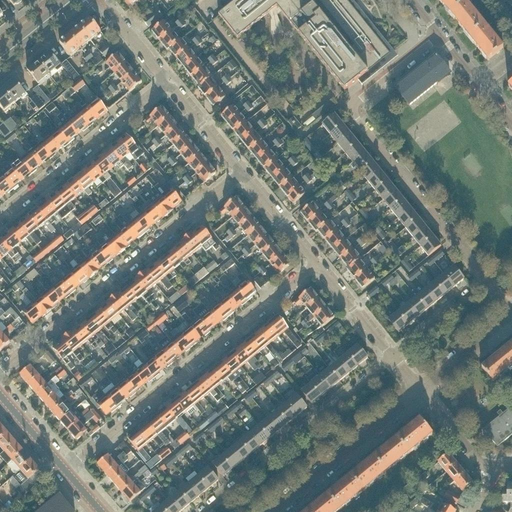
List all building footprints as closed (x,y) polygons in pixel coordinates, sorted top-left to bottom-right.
[(238,0),(219,15),(238,39),(277,7),(345,91),(358,80),(361,84),(377,71),(374,68),(390,54),(377,37),(378,35),(349,0),(238,0)] [(438,0),(451,15),(466,2),(464,0),(438,0)] [(469,38),(485,25),(466,2),(451,15),(469,38)] [(159,19),(162,16),(158,11),(154,14),(159,19)] [(148,27),(159,19),(154,14),(144,22),(148,27)] [(91,41),(101,33),(90,19),(80,27),(91,41)] [(160,42),(172,31),(164,22),(152,32),(160,42)] [(488,61),(504,48),(485,25),(469,38),(488,61)] [(81,49),(91,41),(80,27),(70,35),(81,49)] [(180,41),(172,32),(172,31),(160,42),(168,51),(169,50),(180,41)] [(71,57),(81,49),(70,35),(60,43),(66,51),(66,53),(68,56),(70,56),(71,57)] [(177,59),(189,49),(181,39),(180,41),(169,50),(177,59)] [(200,40),(195,44),(198,47),(205,42),(202,39),(200,40)] [(105,57),(115,49),(111,44),(101,52),(105,57)] [(197,59),(197,58),(189,49),(177,59),(185,69),(197,59)] [(55,59),(50,53),(39,62),(52,76),(58,71),(59,73),(62,70),(61,69),(62,68),(61,66),(62,65),(75,82),(81,78),(67,61),(63,64),(57,57),(55,59)] [(115,74),(127,64),(119,54),(107,64),(115,74)] [(215,59),(211,63),(213,66),(224,56),(222,54),(215,59)] [(96,67),(104,61),(99,56),(95,59),(96,60),(93,63),(96,67)] [(396,89),(404,99),(409,106),(450,73),(437,56),(396,89)] [(192,78),(205,68),(197,59),(185,69),(192,78)] [(40,86),(52,76),(39,62),(28,71),(40,86)] [(122,83),(134,73),(127,64),(115,74),(122,83)] [(211,79),(212,77),(205,68),(192,78),(200,87),(211,78),(211,79)] [(130,93),(142,83),(134,73),(122,83),(130,93)] [(219,88),(211,79),(211,78),(200,87),(198,88),(206,98),(219,88)] [(23,100),(28,96),(15,80),(14,81),(4,89),(16,103),(21,98),(23,100)] [(81,80),(71,88),(76,93),(85,85),(81,80)] [(220,90),(224,87),(222,85),(219,88),(206,98),(214,107),(226,98),(220,90)] [(34,90),(46,105),(51,102),(38,86),(34,90)] [(66,101),(76,93),(71,88),(62,96),(66,101)] [(10,108),(16,103),(4,89),(0,92),(0,106),(6,113),(11,109),(10,108)] [(40,111),(46,106),(37,95),(31,100),(33,102),(37,108),(40,111)] [(98,120),(108,112),(97,99),(87,107),(98,120)] [(98,120),(87,107),(83,102),(79,105),(83,110),(78,115),(89,128),(93,124),(93,123),(97,119),(98,120)] [(49,114),(56,108),(52,103),(45,109),(49,114)] [(240,115),(240,114),(234,106),(222,116),(228,124),(240,115)] [(158,127),(170,117),(162,107),(145,121),(149,125),(153,121),(158,127)] [(68,115),(67,115),(63,111),(60,113),(78,135),(83,131),(84,132),(89,128),(78,115),(72,119),(68,115)] [(78,135),(60,113),(61,115),(57,118),(60,122),(55,126),(59,130),(70,144),(75,140),(74,139),(78,135)] [(235,132),(247,122),(240,115),(228,124),(235,132)] [(331,135),(343,125),(335,115),(323,126),(331,135)] [(287,122),(296,131),(302,126),(294,116),(287,122)] [(4,124),(12,133),(18,129),(15,125),(19,122),(14,117),(11,120),(10,119),(4,124)] [(166,136),(178,126),(170,117),(158,127),(166,136)] [(45,133),(48,131),(41,122),(38,124),(42,128),(45,133)] [(255,132),(254,132),(247,122),(235,132),(242,142),(255,132)] [(6,139),(12,133),(4,124),(0,127),(0,138),(3,136),(6,139)] [(338,144),(351,134),(343,125),(331,135),(338,144)] [(173,146),(186,136),(178,126),(166,136),(173,146)] [(65,147),(70,144),(59,130),(49,138),(60,150),(64,146),(65,147)] [(283,136),(289,143),(295,138),(290,131),(283,136)] [(250,151),(262,141),(255,132),(242,142),(250,151)] [(346,154),(358,144),(351,134),(338,144),(346,154)] [(133,139),(131,140),(126,135),(119,141),(120,142),(130,154),(136,161),(145,154),(133,139)] [(181,155),(193,145),(186,136),(173,146),(181,155)] [(55,154),(60,150),(49,138),(40,146),(51,159),(56,155),(55,154)] [(306,139),(303,142),(311,151),(314,149),(306,139)] [(160,141),(155,145),(155,146),(151,149),(154,152),(158,149),(163,144),(160,141)] [(258,160),(270,150),(262,141),(250,151),(258,160)] [(30,146),(29,146),(26,142),(23,144),(26,149),(30,153),(41,166),(45,162),(46,163),(51,159),(40,146),(34,151),(30,146)] [(129,171),(132,169),(134,167),(126,158),(130,154),(120,142),(111,149),(121,162),(125,167),(129,171)] [(353,163),(366,153),(358,144),(346,154),(353,163)] [(189,164),(201,155),(193,145),(181,155),(189,164)] [(121,162),(111,149),(107,153),(106,152),(101,156),(112,169),(121,162)] [(277,160),(270,150),(258,160),(265,170),(277,160)] [(36,170),(41,166),(30,153),(21,161),(32,174),(37,171),(36,170)] [(361,173),(373,163),(366,153),(353,163),(361,173)] [(197,174),(209,164),(201,155),(189,164),(197,174)] [(107,173),(112,169),(101,156),(97,160),(93,164),(119,196),(122,193),(110,179),(111,178),(107,173)] [(13,162),(11,161),(7,157),(4,160),(8,164),(12,169),(22,181),(26,177),(27,178),(32,174),(21,161),(16,166),(13,162)] [(273,179),(285,169),(277,160),(265,170),(273,179)] [(368,182),(381,172),(373,163),(361,173),(368,182)] [(116,198),(119,196),(93,164),(88,168),(88,167),(83,171),(94,184),(99,180),(103,184),(104,184),(116,198)] [(204,183),(216,173),(209,164),(197,174),(204,183)] [(145,173),(149,171),(144,165),(140,167),(145,173)] [(17,185),(22,181),(12,169),(2,177),(13,190),(18,186),(17,185)] [(280,189),(293,179),(285,169),(273,179),(280,189)] [(88,189),(94,184),(83,171),(78,175),(79,175),(74,179),(85,192),(89,196),(92,194),(88,189)] [(376,191),(388,181),(381,172),(368,182),(376,191)] [(13,190),(2,177),(0,178),(0,192),(3,197),(8,193),(9,194),(13,190)] [(130,187),(137,181),(133,177),(126,183),(130,187)] [(76,199),(85,192),(74,179),(70,183),(69,182),(65,186),(76,199)] [(287,197),(299,187),(293,179),(280,189),(287,197)] [(383,200),(396,190),(388,181),(376,191),(383,200)] [(158,193),(154,189),(149,182),(146,185),(155,196),(158,193)] [(72,213),(77,209),(72,202),(76,199),(65,186),(60,190),(61,190),(56,194),(72,213)] [(172,190),(165,195),(157,186),(154,189),(158,193),(162,198),(173,211),(172,210),(181,202),(172,190)] [(294,204),(306,195),(299,187),(287,197),(294,204)] [(184,196),(187,193),(183,188),(179,190),(184,196)] [(391,210),(403,200),(396,190),(383,200),(391,210)] [(72,213),(56,194),(52,198),(51,197),(46,201),(57,214),(62,220),(69,215),(75,223),(78,221),(78,220),(72,213)] [(95,194),(89,197),(94,205),(99,202),(95,194)] [(164,219),(173,211),(162,198),(153,205),(164,219)] [(233,218),(245,208),(237,198),(220,212),(223,216),(228,212),(233,218)] [(102,209),(109,203),(107,200),(100,205),(100,207),(102,209)] [(399,219),(411,209),(403,200),(391,210),(399,219)] [(52,226),(56,222),(52,218),(57,214),(46,201),(42,205),(38,209),(48,222),(52,226)] [(332,204),(327,208),(330,211),(339,204),(336,201),(332,204)] [(309,223),(321,213),(313,204),(301,214),(309,223)] [(159,223),(164,219),(153,205),(143,213),(153,225),(158,222),(159,223)] [(93,206),(86,212),(92,218),(99,212),(93,206)] [(121,223),(124,221),(112,206),(109,209),(117,219),(121,223)] [(240,227),(252,217),(245,208),(233,218),(240,227)] [(52,226),(48,222),(38,209),(33,213),(33,212),(28,216),(39,229),(45,224),(53,233),(56,231),(52,226)] [(406,228),(418,218),(411,209),(399,219),(406,228)] [(149,229),(153,225),(143,213),(134,221),(145,234),(150,230),(149,229)] [(329,223),(329,222),(321,213),(309,223),(317,233),(318,232),(318,231),(329,223)] [(80,223),(82,226),(90,220),(85,214),(78,220),(78,221),(80,223)] [(37,246),(42,243),(34,233),(39,229),(28,216),(23,220),(24,220),(19,224),(34,241),(37,246)] [(101,217),(93,223),(97,228),(105,222),(101,217)] [(248,237),(260,227),(252,217),(240,227),(248,237)] [(414,238),(426,228),(418,218),(406,228),(414,238)] [(135,240),(125,228),(121,223),(117,219),(114,222),(121,231),(116,236),(127,249),(131,245),(131,244),(135,240)] [(140,238),(145,234),(134,221),(125,228),(135,240),(139,237),(140,238)] [(338,231),(330,221),(329,222),(329,223),(318,231),(318,232),(326,241),(338,231)] [(74,235),(80,230),(83,227),(82,226),(80,223),(71,231),(74,235)] [(37,246),(34,241),(19,224),(15,228),(14,227),(10,231),(21,244),(27,239),(38,253),(41,251),(37,246)] [(80,230),(85,236),(91,231),(87,225),(83,227),(80,230)] [(212,240),(202,227),(197,231),(196,230),(191,234),(202,247),(206,252),(212,247),(216,251),(219,249),(212,240)] [(255,246),(268,236),(260,227),(248,237),(255,246)] [(421,247),(434,237),(426,228),(414,238),(421,247)] [(79,241),(85,236),(80,230),(74,235),(79,241)] [(15,249),(21,244),(10,231),(5,235),(6,235),(1,239),(19,261),(23,258),(15,249)] [(67,241),(74,235),(71,231),(64,236),(67,241)] [(344,235),(343,236),(338,231),(326,241),(334,250),(346,240),(344,239),(346,237),(344,235)] [(106,243),(102,239),(99,234),(96,237),(99,241),(98,242),(102,247),(97,251),(108,264),(113,260),(112,259),(116,256),(117,257),(106,243)] [(206,252),(202,247),(191,234),(182,241),(193,255),(199,250),(203,255),(207,259),(206,259),(209,263),(213,260),(206,252)] [(117,257),(127,249),(116,236),(106,243),(117,257)] [(263,255),(275,245),(268,236),(255,246),(263,255)] [(429,257),(441,246),(434,237),(421,247),(429,257)] [(16,264),(19,261),(1,239),(0,240),(0,256),(2,259),(8,254),(16,264)] [(52,244),(55,248),(55,249),(62,243),(58,239),(52,244)] [(341,259),(353,250),(346,240),(334,250),(341,259)] [(188,259),(193,255),(182,241),(177,245),(178,246),(174,250),(188,267),(191,264),(188,259)] [(55,248),(52,244),(51,244),(42,251),(46,256),(55,248)] [(271,265),(283,255),(275,245),(263,255),(271,265)] [(88,258),(84,254),(80,249),(77,252),(81,256),(80,257),(84,262),(79,266),(89,279),(99,272),(98,271),(88,258)] [(184,270),(188,267),(174,250),(169,253),(168,252),(164,256),(175,270),(180,266),(184,270)] [(360,260),(361,259),(353,250),(341,259),(349,269),(360,260)] [(46,256),(42,251),(41,251),(32,258),(37,264),(46,256)] [(108,264),(97,251),(91,256),(87,251),(84,254),(88,258),(98,271),(102,267),(103,268),(108,264)] [(432,259),(435,263),(444,255),(441,252),(432,259)] [(223,262),(229,257),(226,253),(220,258),(223,262)] [(279,274),(291,264),(283,255),(271,265),(279,274)] [(0,268),(0,261),(2,259),(0,256),(0,275),(3,279),(9,286),(12,284),(0,268)] [(169,275),(175,270),(164,256),(158,261),(159,262),(155,265),(173,287),(176,284),(172,280),(173,279),(169,275)] [(413,268),(419,263),(414,257),(408,261),(413,268)] [(62,264),(60,262),(58,260),(55,263),(66,276),(60,281),(71,295),(76,290),(75,289),(79,286),(62,264)] [(79,266),(74,270),(67,260),(62,264),(79,286),(84,282),(84,283),(89,279),(79,266)] [(224,274),(235,264),(232,260),(220,269),(224,274)] [(355,280),(367,270),(360,260),(349,269),(347,270),(355,280)] [(409,272),(413,269),(405,260),(401,263),(409,272)] [(205,269),(209,274),(218,266),(214,262),(205,269)] [(176,291),(173,287),(155,265),(151,269),(150,267),(145,272),(156,285),(162,281),(166,285),(173,293),(176,291)] [(24,266),(14,274),(15,275),(18,279),(31,268),(29,266),(27,266),(25,267),(24,266)] [(464,279),(457,271),(454,267),(445,275),(455,287),(464,279)] [(199,282),(209,274),(205,269),(196,277),(199,282)] [(30,282),(39,275),(35,270),(26,277),(30,282)] [(363,289),(375,279),(367,270),(355,280),(363,289)] [(60,281),(54,286),(41,271),(38,273),(43,280),(47,284),(51,289),(61,301),(65,298),(66,299),(71,295),(60,281)] [(150,290),(156,285),(145,272),(136,279),(137,280),(159,308),(162,312),(166,309),(150,290)] [(247,302),(252,298),(251,297),(256,293),(241,275),(237,279),(242,284),(236,289),(247,302)] [(446,295),(455,287),(445,275),(435,282),(446,295)] [(191,289),(199,282),(196,277),(187,284),(188,285),(191,289)] [(261,289),(265,286),(258,278),(254,281),(261,289)] [(156,311),(159,308),(137,280),(132,284),(132,283),(126,287),(138,300),(144,295),(156,311)] [(36,301),(20,282),(16,285),(17,285),(20,289),(25,295),(28,299),(32,304),(42,316),(43,318),(52,310),(41,296),(36,301)] [(436,302),(446,295),(435,282),(426,290),(436,302)] [(178,293),(181,297),(191,289),(188,285),(178,293)] [(227,289),(226,289),(223,285),(219,287),(232,302),(237,309),(241,305),(242,306),(247,302),(236,289),(231,293),(227,289)] [(128,308),(138,300),(126,287),(122,291),(122,292),(118,295),(118,294),(117,294),(128,308)] [(237,309),(232,302),(219,287),(216,290),(220,294),(220,295),(224,299),(218,304),(229,317),(233,313),(233,312),(237,309)] [(370,298),(380,291),(377,287),(368,295),(370,298)] [(57,305),(61,301),(51,289),(41,296),(52,310),(57,306),(57,305)] [(307,309),(319,299),(311,289),(294,303),(298,307),(302,303),(307,309)] [(427,310),(436,302),(426,290),(417,298),(427,310)] [(181,297),(178,293),(169,300),(172,305),(181,297)] [(137,319),(132,312),(128,308),(117,294),(108,302),(119,316),(124,312),(133,322),(137,319)] [(218,304),(212,309),(202,296),(198,300),(201,303),(204,307),(208,312),(215,320),(218,324),(223,320),(224,321),(229,317),(218,304)] [(189,306),(193,303),(189,297),(185,300),(189,306)] [(418,318),(427,310),(417,298),(408,305),(418,318)] [(304,327),(309,324),(315,318),(327,308),(319,299),(307,309),(312,315),(302,324),(304,327)] [(110,323),(119,316),(108,302),(103,306),(104,307),(100,311),(108,320),(110,323)] [(37,320),(42,316),(32,304),(23,312),(33,324),(37,320)] [(408,325),(418,318),(408,305),(398,313),(404,320),(408,325)] [(200,339),(182,318),(179,314),(174,308),(171,311),(187,330),(180,335),(191,348),(196,344),(195,343),(200,339)] [(322,328),(335,318),(327,308),(315,318),(322,328)] [(20,318),(14,312),(12,309),(11,310),(0,319),(0,335),(2,333),(0,331),(0,325),(0,324),(10,315),(16,322),(20,318)] [(110,323),(108,320),(100,311),(95,314),(95,313),(90,317),(101,330),(105,327),(109,331),(110,330),(114,335),(117,332),(114,328),(110,323)] [(218,324),(215,320),(208,312),(199,319),(210,333),(215,329),(214,328),(218,324)] [(408,325),(404,320),(398,313),(389,321),(393,327),(399,333),(408,325)] [(163,314),(154,322),(157,326),(158,326),(167,319),(163,314)] [(193,325),(189,320),(185,315),(182,318),(200,339),(204,336),(205,337),(210,333),(199,319),(193,325)] [(95,343),(98,340),(99,340),(95,335),(101,330),(90,317),(85,321),(85,322),(81,326),(91,338),(95,343)] [(302,346),(281,320),(278,317),(273,320),(272,319),(267,323),(279,337),(284,333),(297,350),(302,346)] [(9,333),(22,321),(20,318),(16,322),(6,330),(9,333)] [(152,330),(157,326),(154,322),(149,326),(152,330)] [(269,345),(279,337),(267,323),(263,327),(263,328),(259,332),(269,345)] [(331,334),(341,326),(338,323),(329,331),(331,334)] [(102,351),(99,347),(95,343),(91,338),(81,326),(77,329),(76,328),(71,332),(82,346),(88,341),(92,346),(92,345),(104,360),(107,357),(102,351)] [(130,339),(132,338),(133,337),(135,335),(131,330),(127,333),(127,334),(126,334),(130,339)] [(176,330),(170,334),(167,330),(164,333),(181,355),(186,351),(186,352),(191,348),(180,335),(176,330)] [(76,350),(82,346),(71,332),(62,340),(73,353),(80,362),(84,359),(76,350)] [(269,345),(259,332),(255,336),(254,335),(249,339),(260,352),(266,347),(278,362),(281,360),(280,358),(269,345)] [(0,351),(10,343),(2,333),(0,335),(0,351)] [(177,358),(181,355),(164,333),(160,336),(168,345),(162,350),(173,363),(178,359),(177,358)] [(254,365),(258,362),(254,357),(260,352),(249,339),(244,343),(245,344),(240,347),(254,365)] [(67,358),(73,353),(62,340),(57,344),(58,345),(53,349),(63,361),(71,370),(74,367),(67,358)] [(152,350),(148,346),(145,342),(142,345),(145,348),(163,370),(167,366),(168,367),(173,363),(162,350),(158,345),(152,350)] [(163,370),(145,348),(142,345),(139,348),(145,355),(145,356),(149,361),(143,365),(154,379),(159,374),(158,373),(163,370)] [(368,358),(361,350),(358,346),(348,354),(358,366),(368,358)] [(493,383),(511,367),(511,348),(510,346),(482,369),(493,383)] [(254,365),(240,347),(236,351),(235,350),(230,354),(241,368),(248,363),(255,372),(258,369),(254,365)] [(122,359),(130,353),(126,348),(118,354),(122,359)] [(283,361),(292,354),(289,350),(280,358),(281,360),(283,361)] [(52,366),(57,362),(49,352),(44,356),(52,366)] [(118,354),(109,362),(113,366),(119,361),(122,359),(118,354)] [(244,390),(247,387),(243,382),(236,373),(241,368),(230,354),(225,358),(226,359),(222,363),(232,375),(236,380),(240,385),(244,390)] [(349,374),(358,366),(348,354),(339,362),(349,374)] [(97,355),(87,364),(92,369),(102,361),(97,355)] [(134,365),(133,365),(129,361),(126,364),(130,368),(144,385),(148,382),(149,383),(154,379),(143,365),(138,370),(134,365)] [(285,372),(294,365),(292,361),(282,369),(285,372)] [(340,382),(349,374),(339,362),(329,369),(340,382)] [(232,375),(222,363),(217,366),(217,365),(212,369),(223,383),(232,375)] [(43,367),(36,373),(31,367),(21,376),(29,385),(39,377),(46,371),(43,367)] [(37,394),(64,371),(61,367),(49,378),(48,377),(43,381),(39,377),(29,385),(37,394)] [(135,394),(140,390),(140,389),(144,385),(130,368),(127,370),(126,371),(130,376),(125,381),(135,394)] [(217,388),(223,383),(212,369),(207,373),(208,374),(203,378),(221,400),(224,397),(217,388)] [(330,389),(340,382),(329,369),(320,377),(330,389)] [(99,384),(106,377),(101,370),(93,377),(99,384)] [(54,385),(67,374),(64,371),(37,394),(45,404),(55,395),(50,389),(55,386),(54,385)] [(79,381),(83,377),(78,372),(74,376),(79,381)] [(269,379),(272,383),(281,376),(278,372),(269,379)] [(125,381),(119,386),(111,376),(108,379),(111,384),(115,388),(125,400),(130,397),(130,398),(135,394),(125,381)] [(87,386),(94,381),(90,377),(84,382),(87,386)] [(321,397),(330,389),(320,377),(311,384),(321,397)] [(218,402),(221,400),(203,378),(199,381),(198,380),(193,385),(204,398),(210,393),(218,402)] [(266,388),(272,383),(269,379),(264,384),(266,388)] [(244,390),(240,385),(236,380),(233,382),(243,395),(246,392),(244,390)] [(312,405),(321,397),(311,384),(301,392),(312,405)] [(202,415),(206,412),(198,403),(204,398),(193,385),(188,389),(189,390),(185,393),(195,406),(202,415)] [(121,404),(125,400),(115,388),(106,396),(117,409),(122,405),(121,404)] [(53,413),(63,404),(67,400),(72,396),(69,393),(65,397),(64,396),(60,400),(55,395),(45,404),(53,413)] [(186,413),(195,406),(185,393),(180,397),(179,396),(174,400),(186,413)] [(112,413),(117,409),(106,396),(97,404),(107,416),(111,412),(112,413)] [(298,416),(307,408),(297,396),(287,404),(298,416)] [(176,421),(186,413),(174,400),(170,404),(170,405),(166,408),(176,421)] [(61,422),(71,413),(63,404),(53,413),(61,422)] [(288,424),(298,416),(287,404),(278,411),(288,424)] [(228,409),(227,407),(226,406),(217,413),(219,417),(228,409)] [(498,447),(511,435),(511,406),(503,414),(501,411),(497,414),(500,417),(484,430),(498,447)] [(167,429),(176,421),(166,408),(162,412),(161,411),(156,415),(167,429)] [(79,422),(88,415),(85,412),(81,416),(76,410),(71,413),(61,422),(69,431),(79,422)] [(97,423),(102,419),(94,410),(88,415),(79,422),(69,431),(77,441),(87,432),(83,427),(93,419),(97,423)] [(279,431),(288,424),(278,411),(269,419),(279,431)] [(216,412),(207,420),(210,423),(210,424),(219,417),(217,413),(216,412)] [(158,436),(167,429),(156,415),(151,419),(152,420),(147,424),(158,436)] [(212,426),(215,429),(225,421),(223,417),(212,426)] [(270,439),(279,431),(269,419),(259,427),(270,439)] [(409,454),(433,435),(420,419),(397,438),(409,454)] [(207,420),(201,424),(204,428),(210,423),(207,420)] [(190,431),(183,423),(180,426),(184,430),(187,434),(190,431)] [(166,446),(161,441),(158,436),(147,424),(143,427),(142,426),(137,430),(148,444),(154,439),(162,449),(163,450),(166,448),(166,447),(166,446)] [(206,437),(215,429),(212,426),(203,433),(206,437)] [(260,447),(270,439),(259,427),(250,434),(260,447)] [(142,449),(148,444),(137,430),(132,434),(133,435),(128,439),(147,462),(148,463),(151,460),(150,459),(151,459),(142,449)] [(5,452),(16,443),(8,433),(0,440),(0,447),(5,452)] [(196,445),(206,437),(203,433),(194,441),(196,445)] [(251,454),(260,447),(250,434),(241,442),(251,454)] [(170,445),(169,444),(165,438),(161,441),(166,446),(167,447),(170,445)] [(386,473),(409,454),(397,438),(374,457),(386,473)] [(242,462),(251,454),(241,442),(232,449),(242,462)] [(8,465),(24,452),(16,443),(5,452),(0,456),(8,465)] [(121,461),(126,457),(132,452),(124,443),(119,447),(124,453),(119,458),(121,461)] [(182,456),(192,449),(189,445),(179,453),(182,456)] [(162,452),(158,456),(162,461),(172,453),(169,450),(167,448),(162,452)] [(233,470),(242,462),(232,449),(222,457),(232,468),(233,470)] [(21,471),(32,461),(24,452),(8,465),(12,470),(12,471),(14,473),(15,474),(16,474),(21,471)] [(449,454),(438,463),(446,473),(457,464),(449,455),(449,454)] [(106,475),(117,465),(108,456),(98,465),(106,475)] [(233,470),(232,468),(222,457),(213,465),(223,477),(233,470)] [(363,492),(386,473),(374,457),(351,476),(363,492)] [(21,486),(29,480),(40,470),(32,461),(21,471),(16,474),(13,477),(21,486)] [(151,470),(155,467),(150,461),(147,465),(151,470)] [(457,464),(446,473),(450,478),(446,482),(450,486),(454,482),(465,474),(457,464)] [(114,484),(125,475),(117,465),(106,475),(114,484)] [(122,493),(142,476),(149,470),(145,466),(139,472),(139,473),(135,477),(129,479),(125,475),(114,484),(122,493)] [(209,489),(219,481),(208,469),(199,476),(209,489)] [(419,478),(423,482),(428,477),(425,473),(419,478)] [(465,474),(454,482),(462,492),(473,483),(472,483),(465,474)] [(140,483),(144,479),(142,476),(122,493),(130,503),(141,493),(146,489),(140,483)] [(200,497),(209,489),(199,476),(189,484),(200,497)] [(340,511),(363,492),(351,476),(328,495),(340,511)] [(437,487),(433,483),(432,482),(428,485),(429,487),(428,488),(433,491),(437,487)] [(191,504),(200,497),(189,484),(180,492),(191,504)] [(511,511),(511,484),(508,485),(508,493),(503,493),(503,503),(511,503),(511,509),(509,511),(511,511)] [(156,500),(152,494),(149,491),(139,499),(142,502),(148,497),(153,503),(156,500)] [(457,505),(460,499),(448,492),(447,493),(444,491),(440,494),(457,505)] [(181,511),(191,504),(180,492),(171,499),(181,511)] [(74,511),(61,495),(40,511),(74,511)] [(338,511),(340,511),(328,495),(306,511),(338,511)] [(455,511),(442,504),(439,509),(423,499),(422,500),(419,497),(416,499),(420,503),(419,504),(433,511),(455,511)] [(166,511),(180,511),(181,511),(171,499),(162,507),(166,511)] [(416,499),(407,506),(410,509),(411,511),(419,504),(420,503),(416,499)]
